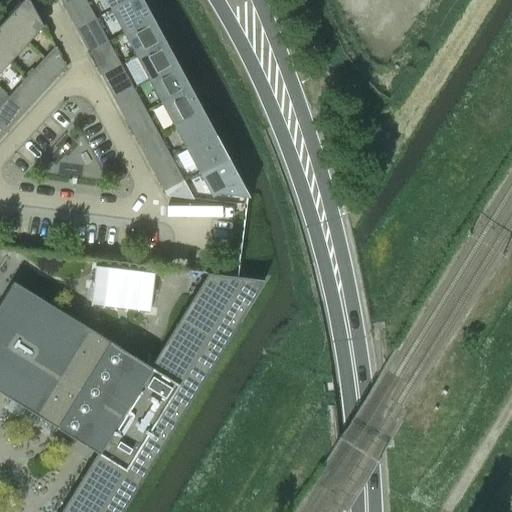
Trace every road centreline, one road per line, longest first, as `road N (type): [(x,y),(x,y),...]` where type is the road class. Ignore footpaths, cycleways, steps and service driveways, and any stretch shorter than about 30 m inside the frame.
road 1 (primary): [(216,0),(276,122),(330,290),(356,511)]
road 2 (primary): [(374,511),(365,385),(347,285),(302,113),(257,0)]
road 3 (residential): [(159,212),(81,69)]
road 4 (residential): [(0,193),(159,212)]
